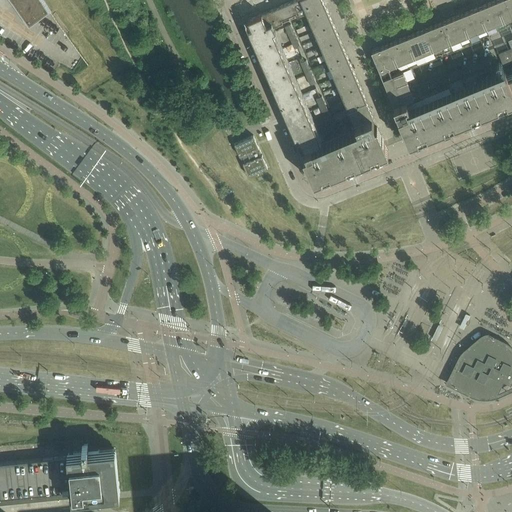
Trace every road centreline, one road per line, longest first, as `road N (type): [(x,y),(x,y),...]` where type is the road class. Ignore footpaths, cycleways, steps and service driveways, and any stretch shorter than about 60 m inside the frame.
road 1 (residential): [(511,118),(313,194),(224,3)]
road 2 (secondary): [(224,362),(211,275),(170,197),(127,153),(0,69)]
road 3 (tertiary): [(511,438),(438,445),(347,396),(224,362)]
road 4 (tertiary): [(225,408),(451,472),(511,468)]
road 5 (secondary): [(431,511),(392,499),(259,484),(240,464),(225,408)]
road 6 (secondary): [(0,382),(185,401)]
road 7 (secondary): [(0,102),(131,210)]
road 8 (secondary): [(131,210),(161,281),(178,355)]
road 9 (secondary): [(131,210),(136,274),(101,339)]
